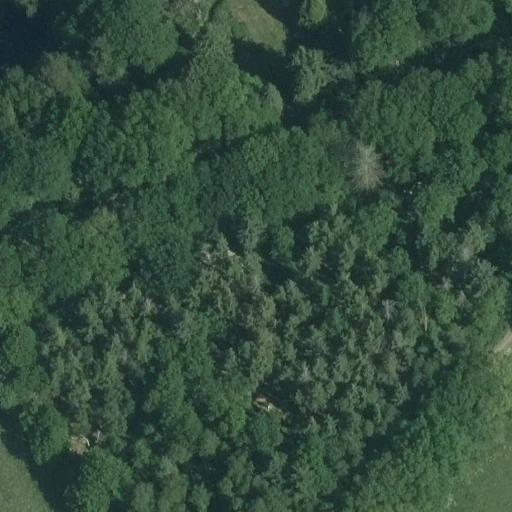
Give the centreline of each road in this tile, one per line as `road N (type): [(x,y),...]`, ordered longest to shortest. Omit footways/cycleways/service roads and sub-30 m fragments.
road 1 (tertiary): [(0,259),(511,55)]
road 2 (track): [(511,335),(349,511)]
